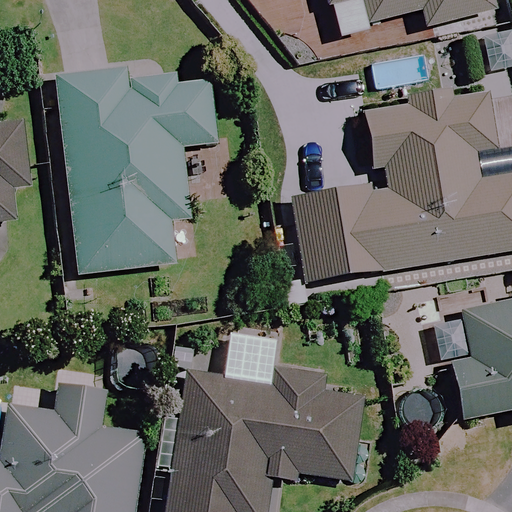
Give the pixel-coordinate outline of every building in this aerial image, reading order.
[(326,0),(337,39),(338,44),(369,36),(368,31),(422,16),(427,35),(491,18),(486,0),(326,0)] [(131,91),(129,77),(59,84),(79,279),(171,269),(167,231),(189,229),(181,152),(215,149),(208,83),(131,91)] [(497,153),(488,99),(366,118),(378,191),(292,205),(305,287),(511,254),(511,181),(476,187),(471,157),(497,153)] [(0,126),(0,223),(26,221),(16,125),(0,126)] [(511,308),(459,320),(470,367),(451,371),(462,422),(510,412),(511,420),(511,308)] [(184,379),(180,415),(160,413),(153,478),(173,480),(169,511),(266,511),(269,487),(361,497),(372,400),(326,395),(328,377),(271,371),(274,346),(206,339),(202,381),(184,379)] [(104,398),(56,392),(52,419),(7,413),(0,464),(0,511),(131,511),(141,435),(100,429),(104,398)]
